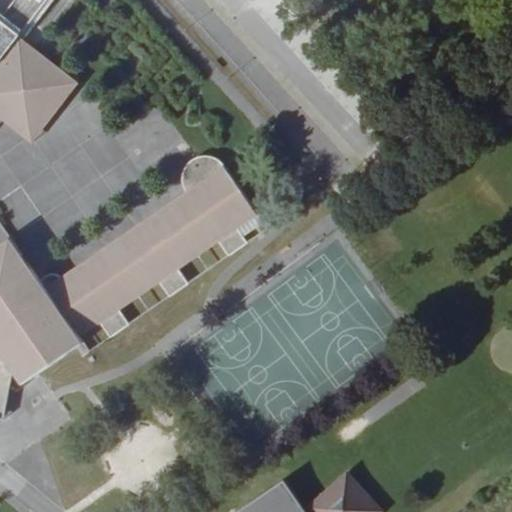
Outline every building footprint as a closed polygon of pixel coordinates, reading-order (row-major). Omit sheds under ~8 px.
[(78,84),(21,38),(0,65),(0,114),(33,141),(78,84)] [(188,254),(186,252),(271,193),(239,152),(237,148),(235,146),(232,144),(227,142),(222,140),(217,140),(213,140),(209,142),(206,144),(203,147),(200,151),(197,156),(197,160),(196,164),(197,169),(198,175),(202,181),(82,270),(76,267),(71,265),(67,265),(62,267),(55,269),(26,232),(0,252),(0,413),(27,417),(35,363),(50,352),(64,370),(106,337),(103,333),(121,319),(132,333),(154,317),(144,303),(183,274),(193,287),(207,277),(188,254)] [(278,202),(271,193),(186,252),(188,254),(207,277),(213,273),(203,259),(243,228),(253,241),(272,226),(263,213),(278,202)] [(0,252),(26,232),(0,198),(0,252)] [(49,381),(64,370),(50,352),(35,363),(49,381)] [(316,511),(388,511),(358,477),(316,511)] [(309,511),(294,488),(255,511),(309,511)]
